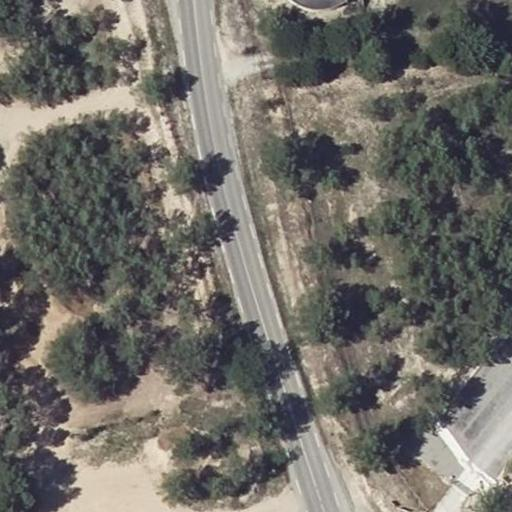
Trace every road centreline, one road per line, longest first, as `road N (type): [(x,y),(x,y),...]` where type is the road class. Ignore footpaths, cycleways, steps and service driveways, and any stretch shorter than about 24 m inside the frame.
road 1 (track): [(160,511),(162,469),(198,401),(204,329),(110,0)]
road 2 (primary): [(194,0),(229,203),(325,511)]
road 3 (track): [(0,139),(138,98)]
